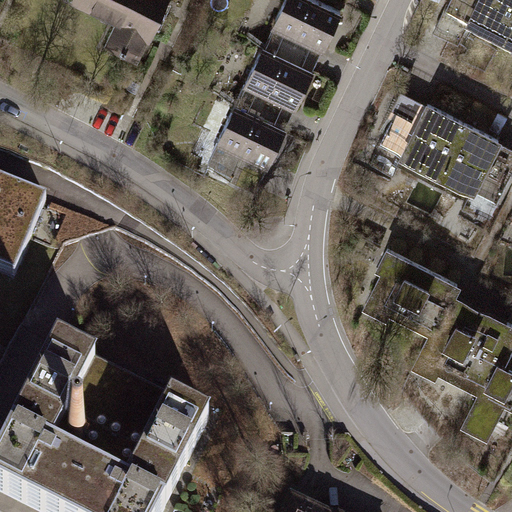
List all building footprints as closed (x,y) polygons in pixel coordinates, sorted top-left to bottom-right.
[(169,0),(66,0),(66,1),(114,23),(102,49),(138,66),(169,0)] [(342,11),(318,0),(285,0),(272,29),(288,37),(280,53),(302,63),(310,47),(323,53),(342,11)] [(464,25),(504,45),(511,29),(511,0),(450,0),(436,27),(457,38),(464,25)] [(280,53),(264,46),(244,88),(262,96),(255,113),(275,122),(283,106),(295,112),(315,70),(302,63),(280,53)] [(376,144),(438,176),(466,122),(428,101),(426,104),(404,92),(376,144)] [(255,113),(236,104),(204,171),(236,185),(247,161),(268,171),(288,128),(275,122),(255,113)] [(466,122),(438,176),(505,211),(511,197),(511,148),(504,144),(505,142),(466,122)] [(47,200),(0,180),(0,271),(15,278),(47,200)] [(459,429),(487,443),(505,407),(511,411),(511,323),(459,297),(464,288),(386,248),(374,270),(381,274),(364,306),(426,338),(409,369),(473,402),(459,429)] [(0,457),(0,491),(41,511),(163,511),(209,421),(168,401),(93,363),(56,345),(0,457)] [(315,511),(294,502),(289,511),(315,511)]
